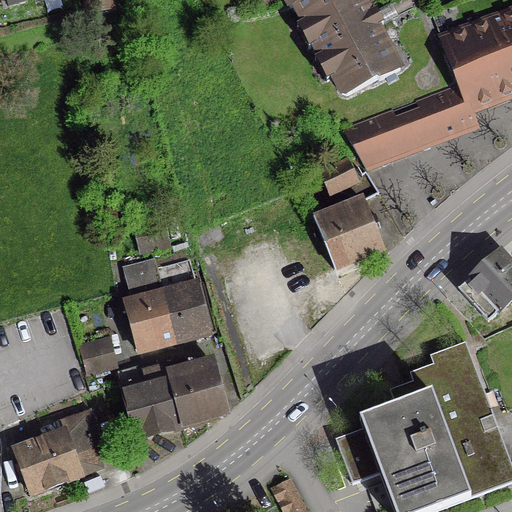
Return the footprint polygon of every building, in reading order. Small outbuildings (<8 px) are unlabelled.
[(108,0),(84,0),(89,16),(111,11),(108,0)] [(282,0),(288,10),(293,8),(292,7),(304,0),(282,0)] [(359,0),(304,0),(292,7),(293,8),(302,25),(311,28),(316,36),(312,47),(321,50),(319,59),(330,62),(334,71),(332,80),(340,96),(345,97),(398,71),(375,29),(396,17),(390,6),(368,16),(359,0)] [(511,14),(440,42),(457,87),(467,113),(511,95),(511,14)] [(473,126),(467,113),(457,87),(341,131),(362,168),(473,126)] [(354,158),(318,175),(328,196),(366,178),(360,169),(354,158)] [(362,207),(316,225),(333,269),(380,251),(370,226),(376,224),(373,217),(367,219),(362,207)] [(160,219),(131,226),(138,255),(168,248),(160,219)] [(511,271),(498,256),(458,292),(486,324),(511,300),(511,271)] [(130,303),(124,305),(137,354),(213,334),(200,285),(193,287),(187,263),(155,271),(152,262),(122,270),(130,303)] [(107,340),(78,348),(85,377),(115,369),(107,340)] [(373,511),(385,511),(401,506),(402,511),(436,511),(511,484),(511,476),(511,474),(466,354),(442,363),(445,372),(421,381),(424,389),(406,396),(409,404),(369,419),(375,437),(338,451),(351,486),(353,485),(388,472),(391,480),(366,490),(373,511)] [(184,361),(164,366),(168,380),(166,380),(179,428),(223,416),(222,412),(225,411),(216,374),(212,372),(209,361),(186,368),(184,361)] [(161,363),(117,374),(133,441),(179,428),(166,380),(168,380),(164,366),(161,363)] [(61,434),(13,452),(30,496),(101,470),(92,448),(100,445),(88,413),(57,424),(61,434)] [(303,511),(287,481),(269,490),(280,511),(303,511)]
